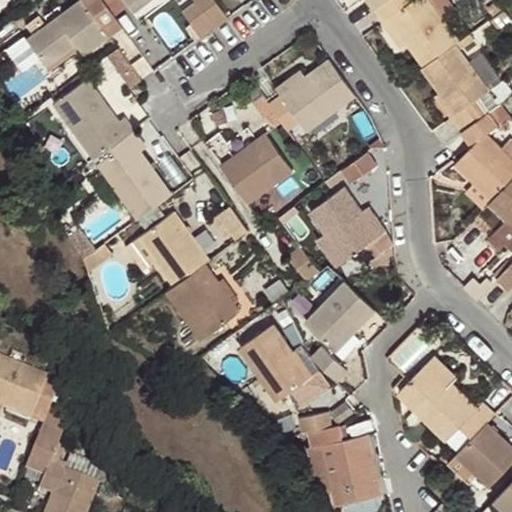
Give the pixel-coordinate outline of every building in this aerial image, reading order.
[(110,36),(84,0),(78,0),(25,38),(49,70),(78,48),(83,55),(110,36)] [(150,0),(134,0),(127,5),(132,13),(150,0)] [(214,27),(228,17),(215,0),(194,0),(196,2),(214,27)] [(366,0),(373,10),(375,9),(387,0),(366,0)] [(387,0),(375,9),(384,22),(389,18),(408,43),(424,66),(456,43),(459,41),(429,0),(387,0)] [(496,0),(486,7),(493,16),(506,7),(500,0),(496,0)] [(182,11),(201,36),(214,27),(196,2),(182,11)] [(389,18),(384,22),(402,48),(408,43),(389,18)] [(424,66),(421,68),(439,94),(454,114),(453,119),(462,131),(486,114),(476,99),(489,90),(477,72),(456,43),(424,66)] [(125,46),(113,53),(131,86),(143,79),(125,46)] [(281,94),(268,103),(287,130),(300,121),(307,131),(357,96),(356,95),(330,58),(307,75),(281,94)] [(477,72),(489,90),(499,83),(503,79),(492,63),(477,72)] [(275,86),(281,94),(307,75),(301,68),(275,86)] [(108,148),(134,129),(122,114),(117,118),(100,95),(87,76),(51,102),(93,159),(108,148)] [(499,83),(509,95),(511,92),(511,86),(505,78),(503,79),(499,83)] [(117,118),(122,114),(106,91),(100,95),(117,118)] [(454,114),(439,94),(434,98),(440,109),(453,119),(454,114)] [(486,114),(462,131),(472,145),(454,165),(470,182),(493,199),(511,179),(511,158),(501,148),(487,133),(498,126),(489,112),(486,114)] [(147,147),(134,129),(108,148),(111,152),(96,162),(137,218),(172,193),(141,151),(147,147)] [(221,130),(206,141),(248,202),(294,171),(267,131),(237,152),(221,130)] [(501,148),(511,158),(511,137),(511,138),(501,148)] [(368,149),(342,169),(351,182),(378,163),(368,149)] [(277,210),(301,185),(291,175),(267,199),(277,210)] [(511,179),(493,199),(489,203),(509,223),(511,225),(511,179)] [(467,186),(487,205),(489,203),(493,199),(470,182),(467,186)] [(370,218),(364,210),(345,184),(310,210),(326,232),(347,260),(386,231),(375,215),(370,218)] [(287,213),(296,235),(317,226),(307,204),(287,213)] [(249,232),(231,205),(218,214),(230,232),(236,242),(249,232)] [(370,207),(364,210),(370,218),(375,215),(370,207)] [(205,264),(209,261),(174,211),(138,237),(156,262),(174,286),(205,264)] [(230,232),(218,214),(212,219),(223,236),(230,232)] [(511,225),(509,223),(499,234),(511,246),(511,225)] [(76,229),(69,234),(84,257),(91,252),(76,229)] [(347,260),(326,232),(317,239),(337,267),(347,260)] [(156,262),(138,237),(131,242),(149,266),(156,262)] [(307,281),(321,271),(301,247),(288,256),(307,281)] [(493,274),(499,279),(511,264),(511,262),(508,259),(493,274)] [(174,286),(165,292),(200,339),(239,311),(234,304),(217,281),(205,264),(174,286)] [(497,280),(509,292),(511,288),(511,264),(499,279),(497,280)] [(217,281),(234,304),(240,299),(224,276),(217,281)] [(377,310),(347,280),(305,322),(336,352),(354,333),(377,310)] [(291,352),(293,351),(273,323),(239,348),(277,401),(309,378),(291,352)] [(421,327),(392,355),(407,370),(436,342),(421,327)] [(362,340),(354,333),(336,352),(343,359),(362,340)] [(323,345),(312,356),(338,381),(349,370),(323,345)] [(296,348),(293,351),(291,352),(309,378),(314,374),(296,348)] [(450,387),(452,385),(457,378),(434,356),(427,364),(450,387)] [(60,382),(0,357),(0,405),(44,423),(47,415),(60,382)] [(487,421),(496,414),(483,402),(477,408),(452,385),(450,387),(427,364),(398,394),(447,442),(461,428),(471,438),(487,421)] [(299,417),(302,433),(308,431),(333,425),(330,411),(299,417)] [(67,423),(47,415),(44,423),(43,425),(62,433),(67,423)] [(511,464),(511,445),(487,421),(471,438),(456,454),(490,487),(511,464)] [(344,438),(341,424),(333,425),(308,431),(311,447),(324,444),(336,503),(380,494),(377,479),(372,480),(368,459),(374,458),(368,432),(344,438)] [(43,425),(25,469),(41,475),(36,488),(52,494),(44,511),(86,511),(98,484),(63,469),(65,465),(57,462),(63,447),(57,445),(62,433),(43,425)] [(372,480),(377,479),(374,458),(368,459),(372,480)] [(441,468),(438,472),(448,481),(455,473),(445,464),(441,468)] [(511,511),(511,480),(494,500),(507,511),(511,511)] [(386,496),(350,501),(351,511),(355,511),(387,508),(386,496)] [(507,511),(494,500),(490,505),(498,511),(507,511)]
